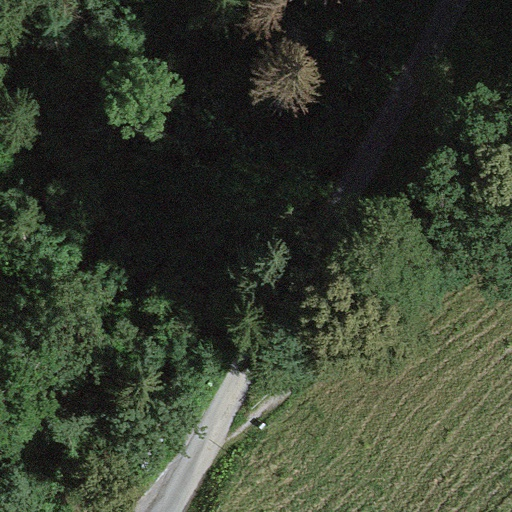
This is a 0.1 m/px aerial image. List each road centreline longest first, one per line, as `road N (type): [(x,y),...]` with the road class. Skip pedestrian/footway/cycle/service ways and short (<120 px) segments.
road 1 (track): [(447,0),(223,415)]
road 2 (track): [(511,229),(319,370),(223,415)]
